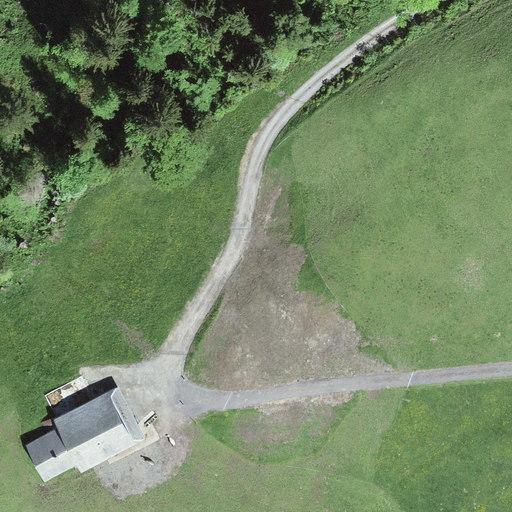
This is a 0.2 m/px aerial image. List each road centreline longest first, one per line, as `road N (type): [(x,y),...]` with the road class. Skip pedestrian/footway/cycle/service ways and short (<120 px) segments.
road 1 (track): [(454,0),(274,123),(170,368),(185,386)]
road 2 (track): [(185,386),(204,408),(511,376)]
